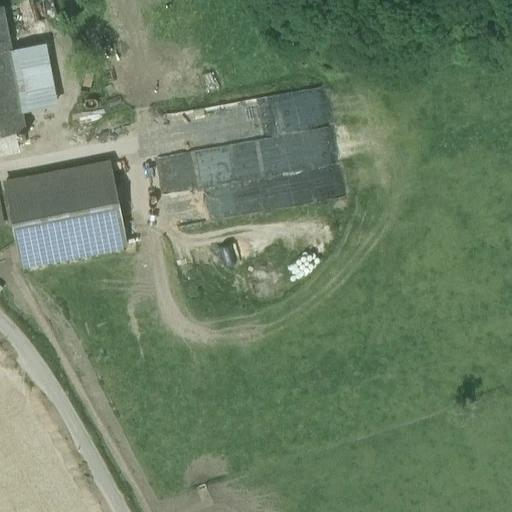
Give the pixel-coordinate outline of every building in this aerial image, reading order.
[(32,27),(52,22),(46,0),(35,0),(26,2),(32,27)] [(2,7),(0,7),(0,136),(25,132),(17,92),(13,71),(2,7)] [(47,65),(13,71),(17,92),(51,85),(47,65)] [(257,104),(189,114),(192,129),(194,128),(196,147),(253,138),(252,136),(262,134),(257,104)] [(109,164),(3,185),(20,266),(125,245),(109,164)] [(172,199),(174,219),(289,205),(285,176),(202,186),(204,197),(189,198),(189,197),(172,199)] [(207,247),(209,265),(250,260),(247,242),(207,247)]
